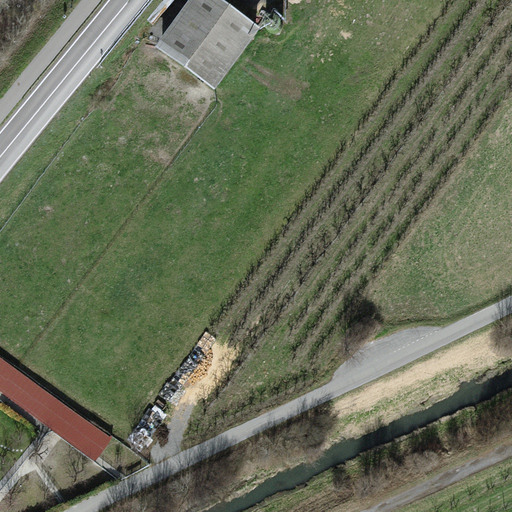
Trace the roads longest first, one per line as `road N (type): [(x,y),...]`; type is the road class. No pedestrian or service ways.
road 1 (unclassified): [(81,511),(511,304)]
road 2 (secondary): [(0,158),(129,0)]
road 3 (track): [(511,448),(378,511)]
